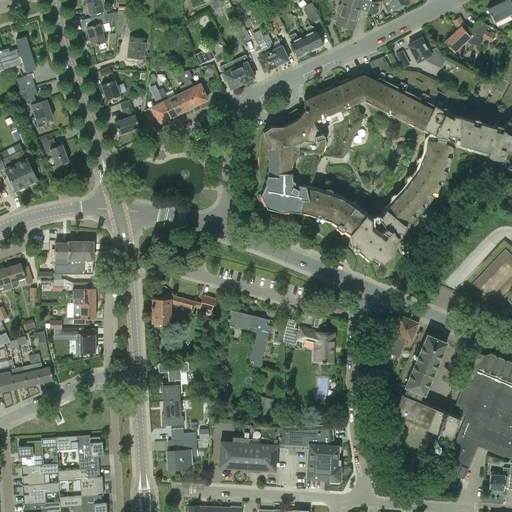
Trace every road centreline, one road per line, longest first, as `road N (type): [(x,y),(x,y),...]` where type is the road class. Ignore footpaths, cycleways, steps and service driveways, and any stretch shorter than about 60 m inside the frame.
road 1 (residential): [(243,115),(277,84),(450,0)]
road 2 (tertiary): [(118,209),(50,0)]
road 3 (residential): [(364,500),(351,415),(356,313)]
road 4 (residential): [(356,313),(193,274)]
road 5 (tertiary): [(136,373),(118,209)]
road 6 (residential): [(334,499),(174,488)]
road 7 (residential): [(511,349),(364,286)]
road 8 (residential): [(364,286),(221,230)]
road 9 (tertiary): [(145,511),(136,373)]
road 10 (residential): [(120,511),(111,375)]
road 11 (residential): [(106,251),(108,375)]
